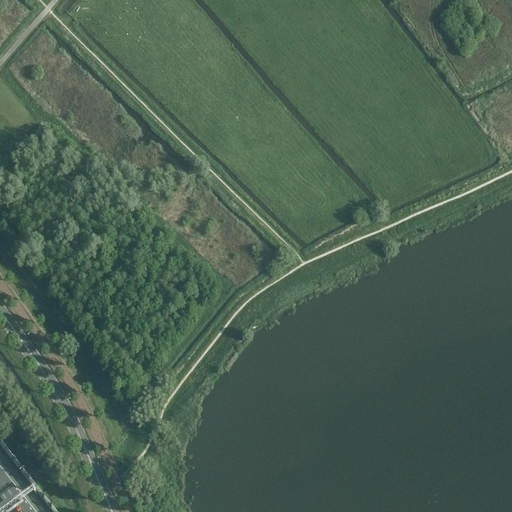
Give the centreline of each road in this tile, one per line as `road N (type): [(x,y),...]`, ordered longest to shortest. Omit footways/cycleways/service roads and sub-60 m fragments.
road 1 (unknown): [(134,511),(90,406),(0,272)]
road 2 (secondary): [(111,511),(61,401),(0,311)]
